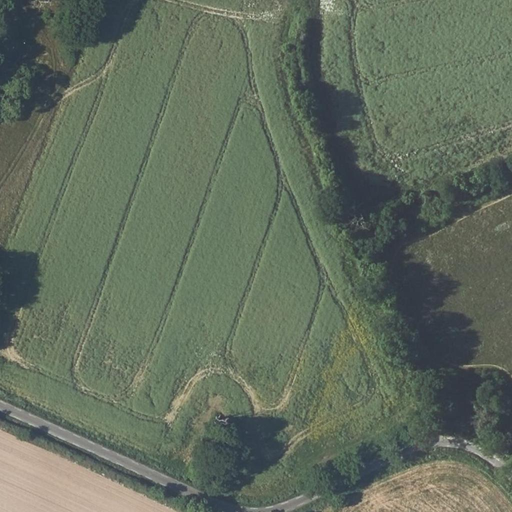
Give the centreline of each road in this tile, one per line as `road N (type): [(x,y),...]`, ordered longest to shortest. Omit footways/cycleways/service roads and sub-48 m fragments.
road 1 (unclassified): [(511,486),(480,454),(454,443),(422,445),(280,511)]
road 2 (unclassified): [(232,511),(0,406)]
